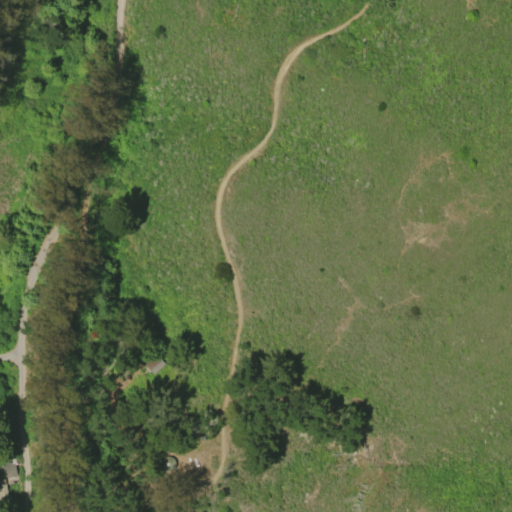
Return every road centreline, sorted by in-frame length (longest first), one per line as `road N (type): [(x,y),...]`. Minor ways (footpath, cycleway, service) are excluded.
road 1 (track): [(151,489),(190,490),(217,449),(234,293),(215,220),(222,183),(233,160),(268,128),(276,76),(293,51),(333,33),(369,0)]
road 2 (residential): [(31,510),(27,292),(98,150),(119,61)]
road 3 (track): [(71,216),(120,448),(151,489)]
